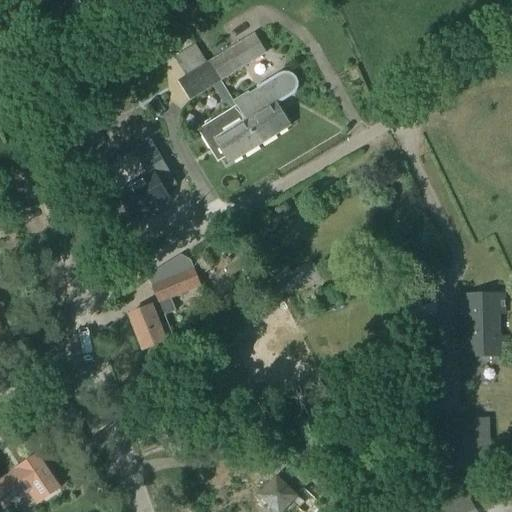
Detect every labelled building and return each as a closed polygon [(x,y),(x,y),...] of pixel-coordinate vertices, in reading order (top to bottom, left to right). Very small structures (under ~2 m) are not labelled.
[(140,0),(133,0),(114,13),(119,22),(130,15),(134,22),(142,16),(138,10),(144,5),(140,0)] [(187,30),(195,24),(193,21),(204,13),(195,1),(197,0),(167,0),(166,1),(187,30)] [(114,13),(90,29),(104,51),(128,35),(119,22),(114,13)] [(255,36),(211,63),(222,82),(266,55),(255,36)] [(211,63),(181,81),(193,99),(222,82),(211,63)] [(295,85),(293,82),(291,79),(288,77),(284,77),(281,79),(275,82),(274,80),(250,96),(249,94),(235,104),(239,111),(261,146),(290,128),(275,104),(285,98),(291,95),(293,92),(295,89),(295,85)] [(230,165),(261,146),(239,111),(235,104),(234,104),(236,108),(203,129),(207,135),(203,138),(211,150),(215,148),(216,149),(219,147),(230,165)] [(148,178),(118,195),(133,221),(170,200),(166,193),(178,186),(151,141),(133,152),(148,178)] [(321,281),(312,263),(291,273),(287,265),(270,273),(281,296),(295,290),(297,293),(321,281)] [(159,304),(200,287),(194,271),(152,288),(159,304)] [(354,289),(366,284),(362,276),(351,281),(354,289)] [(496,316),(504,316),(503,301),(503,296),(462,297),(463,323),(460,323),(460,322),(459,322),(460,336),(461,336),(461,335),(463,335),(464,359),(505,358),(504,338),(497,338),(496,316)] [(143,352),(167,342),(174,340),(165,317),(176,313),(171,300),(129,317),(143,352)] [(215,366),(237,353),(230,341),(208,355),(215,366)] [(171,371),(185,365),(182,358),(168,365),(171,371)] [(488,421),(438,423),(441,470),(471,470),(490,469),(488,421)] [(12,476),(0,483),(0,502),(4,508),(29,491),(38,504),(59,489),(50,476),(54,473),(46,462),(42,465),(36,457),(11,474),(12,476)] [(487,511),(511,511),(511,474),(477,494),(487,511)] [(270,485),(259,497),(275,511),(283,511),(291,503),(298,510),(304,504),(297,497),(276,478),(270,485)] [(477,511),(469,496),(437,511),(477,511)]
